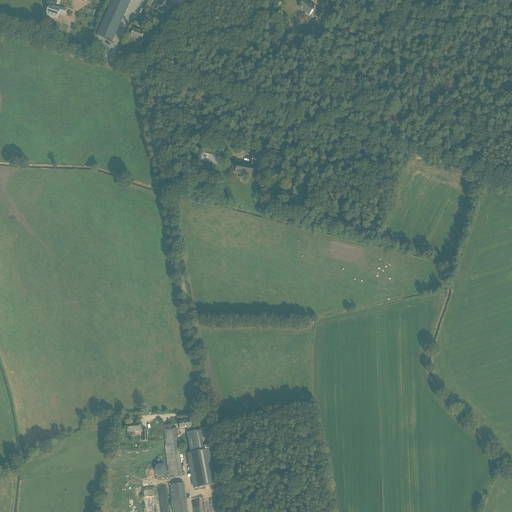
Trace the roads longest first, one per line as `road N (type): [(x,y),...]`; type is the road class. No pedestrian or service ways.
road 1 (unclassified): [(145,71),(225,511)]
road 2 (track): [(145,71),(511,184)]
road 3 (unclassified): [(0,27),(145,71)]
